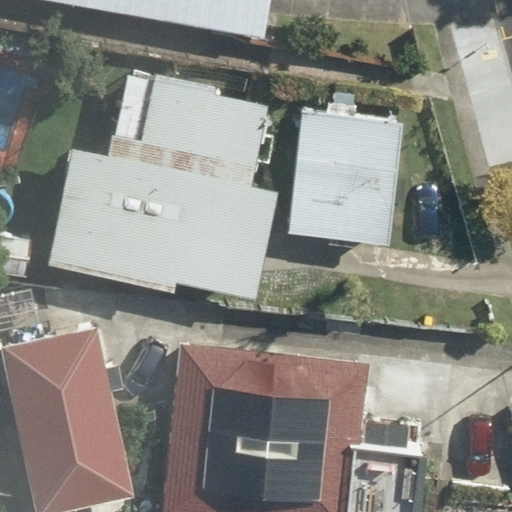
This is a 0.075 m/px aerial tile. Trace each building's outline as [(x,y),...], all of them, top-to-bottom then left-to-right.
[(79,0),(255,31),(260,0),(79,0)] [(67,138),(41,254),(164,281),(165,274),(247,291),(271,180),(239,173),(257,91),(120,61),(102,146),(67,138)] [(390,117),(295,104),(278,227),(372,240),(390,117)] [(0,270),(19,274),(26,235),(0,230),(0,270)] [(92,325),(0,342),(0,356),(28,506),(123,488),(92,325)] [(362,511),(347,511),(361,353),(174,336),(158,511),(164,511),(362,511)]
